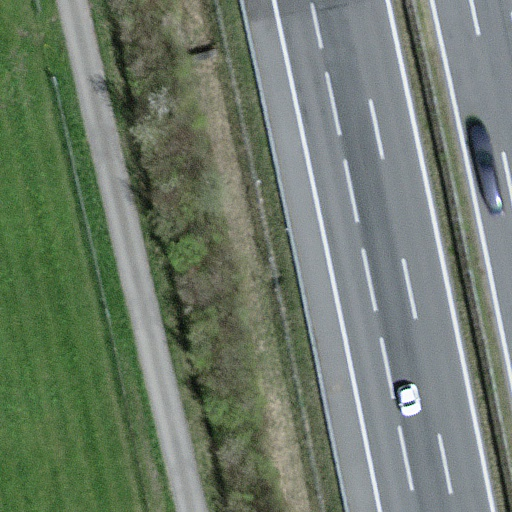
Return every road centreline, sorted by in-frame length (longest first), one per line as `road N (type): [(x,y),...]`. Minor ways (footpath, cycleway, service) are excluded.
road 1 (motorway): [(330,0),(434,511)]
road 2 (motorway): [(511,174),(473,0)]
